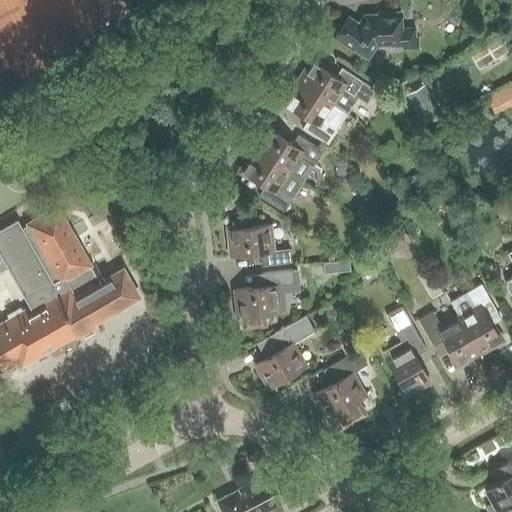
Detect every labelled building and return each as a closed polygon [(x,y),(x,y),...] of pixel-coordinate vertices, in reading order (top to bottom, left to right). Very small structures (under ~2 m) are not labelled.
[(400,12),(377,13),(377,14),(363,15),(357,23),(347,16),(333,38),(351,49),(351,48),(367,58),(376,45),(390,44),(390,46),(404,46),(404,49),(418,49),(417,37),(415,37),(414,27),(400,28),(400,12)] [(133,22),(121,28),(125,37),(137,31),(133,22)] [(309,61),(296,82),(346,114),(357,98),(367,105),(374,94),(374,89),(340,67),(334,77),(309,61)] [(327,144),(346,114),(296,82),(283,102),(307,118),(301,128),(327,144)] [(511,84),(487,99),(497,115),(511,106),(511,84)] [(418,113),(408,118),(415,133),(442,120),(436,108),(425,85),(408,94),(418,113)] [(266,128),(252,149),(303,181),(322,151),(297,134),(291,144),(266,128)] [(283,211),(303,181),(252,149),(239,169),(264,185),(258,195),(283,211)] [(0,362),(15,354),(20,362),(73,332),(75,336),(95,325),(93,321),(138,296),(123,270),(100,283),(89,264),(88,264),(55,206),(26,223),(29,227),(25,229),(19,217),(0,227),(0,250),(31,305),(0,322),(0,362)] [(463,215),(451,221),(463,243),(475,237),(463,215)] [(401,223),(379,235),(390,254),(411,242),(401,223)] [(269,224),(227,229),(230,255),(259,252),(261,265),(291,261),(289,248),(272,250),(269,224)] [(349,260),(336,261),(337,272),(350,270),(349,260)] [(263,314),(286,311),(283,284),(293,283),(292,269),(262,273),(263,286),(234,290),(237,316),(242,315),(243,327),(264,325),(263,314)] [(457,316),(478,353),(500,341),(485,315),(495,310),(480,283),(449,301),(457,316)] [(402,307),(386,316),(400,341),(382,352),(401,386),(398,388),(403,396),(429,381),(414,356),(426,349),(402,307)] [(457,365),(478,353),(457,316),(441,326),(432,311),(418,319),(433,345),(443,339),(457,365)] [(271,334),(280,349),(255,364),(268,387),(304,366),(292,344),(314,332),(304,316),(271,334)] [(331,364),(340,379),(315,393),(328,416),(334,413),(343,427),(363,415),(355,401),(364,395),(351,372),(367,364),(358,348),(331,364)] [(494,481),(483,488),(490,501),(484,505),(488,511),(492,511),(496,510),(496,509),(511,500),(511,457),(489,471),(494,481)] [(261,511),(280,502),(264,474),(215,500),(221,511),(255,511),(260,510),(260,511),(261,511)] [(511,511),(511,500),(496,509),(496,510),(497,511),(511,511)]
